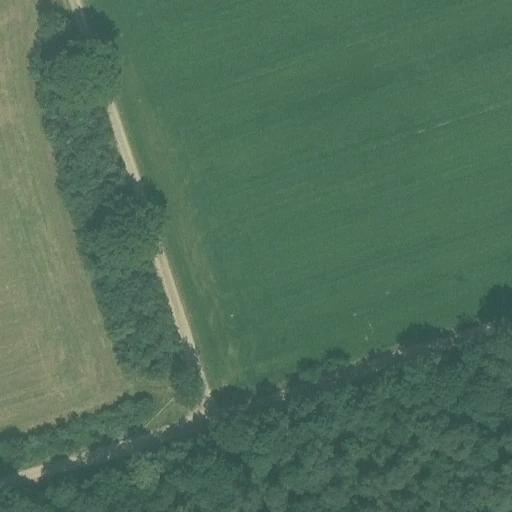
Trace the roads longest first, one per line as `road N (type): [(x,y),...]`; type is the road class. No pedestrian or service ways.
road 1 (track): [(74,0),(209,420)]
road 2 (track): [(511,318),(209,420)]
road 3 (track): [(209,420),(0,488)]
